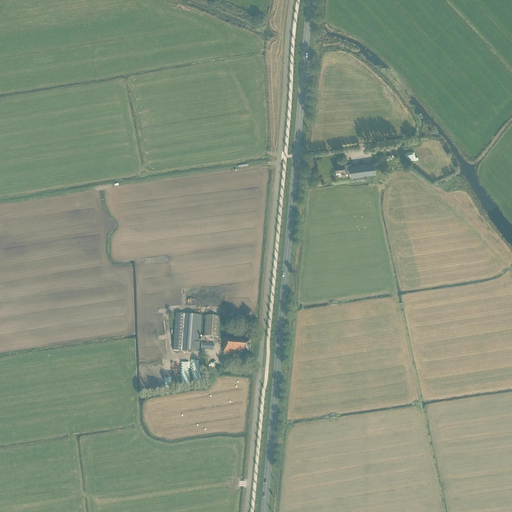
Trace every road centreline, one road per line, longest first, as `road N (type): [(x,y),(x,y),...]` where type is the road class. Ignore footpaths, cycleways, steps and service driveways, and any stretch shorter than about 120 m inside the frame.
road 1 (primary): [(264,511),(309,0)]
road 2 (unclassified): [(246,511),(291,0)]
